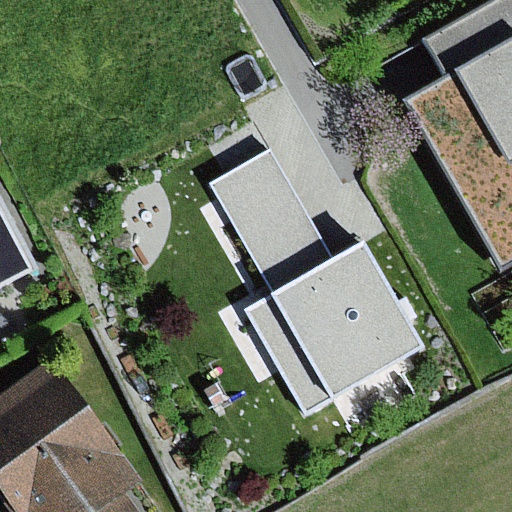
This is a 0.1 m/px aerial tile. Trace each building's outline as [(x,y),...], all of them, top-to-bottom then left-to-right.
[(511,0),(500,0),(418,48),(439,84),(397,109),(494,276),(511,265),(511,0)] [(267,155),(208,188),(272,299),(330,266),(267,155)] [(0,292),(31,277),(0,217),(0,292)] [(419,352),(360,250),(330,266),(272,299),(244,317),(303,419),(419,352)] [(48,365),(0,399),(0,510),(1,511),(97,511),(125,492),(134,486),(48,365)] [(139,511),(125,492),(97,511),(139,511)]
